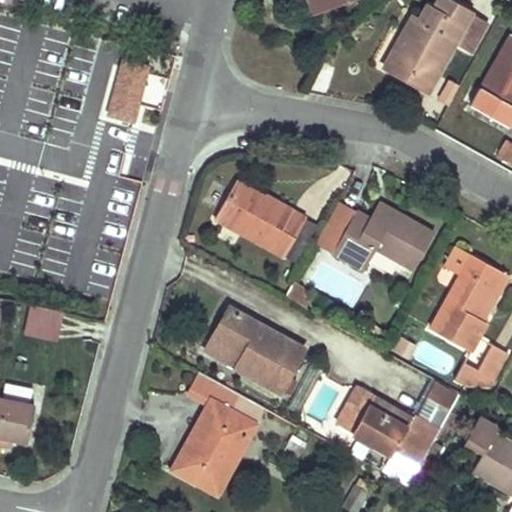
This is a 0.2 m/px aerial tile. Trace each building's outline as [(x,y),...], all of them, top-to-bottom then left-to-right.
[(312,0),(308,2),(312,11),(342,0),(312,0)] [(411,17),(383,67),(427,92),(454,43),(470,52),(486,24),(470,16),(470,14),(459,7),(445,0),(437,0),(432,10),(426,7),(418,21),(411,17)] [(168,32),(152,28),(149,39),(166,43),(168,32)] [(511,37),(508,35),(470,105),(506,126),(511,115),(511,37)] [(450,80),(440,99),(448,103),(458,85),(450,80)] [(511,144),(506,141),(496,158),(511,166),(511,152),(511,150),(511,144)] [(232,184),(214,216),(284,256),(305,220),(280,206),(262,196),(260,200),(232,184)] [(341,200),(319,239),(333,247),(331,252),(337,255),(360,268),(364,270),(376,249),(399,261),(419,225),(402,215),(383,204),(375,219),(368,216),(341,200)] [(377,201),(368,216),(375,219),(383,204),(377,201)] [(305,220),(284,256),(297,264),(318,227),(305,220)] [(486,322),(482,320),(474,316),(499,271),(476,258),(455,246),(443,267),(459,275),(430,329),(469,351),(486,322)] [(507,275),(499,271),(474,316),(482,320),(507,275)] [(295,281),(286,297),(306,308),(309,299),(301,285),(295,281)] [(221,320),(212,337),(241,353),(234,366),(233,368),(279,394),(304,349),(228,307),(221,320)] [(55,342),(61,314),(30,308),(25,335),(55,342)] [(415,342),(402,335),(393,350),(406,358),(415,342)] [(212,337),(205,350),(234,366),(241,353),(212,337)] [(462,384),(488,387),(507,353),(491,344),(477,369),(462,361),(453,379),(462,384)] [(187,391),(208,402),(210,398),(230,409),(239,393),(198,370),(187,391)] [(436,380),(416,414),(441,427),(460,393),(436,380)] [(419,466),(441,427),(416,414),(415,413),(413,417),(358,386),(337,424),(390,455),(393,451),(419,466)] [(6,389),(5,399),(30,402),(31,392),(6,389)] [(34,406),(0,398),(0,446),(6,448),(8,440),(16,442),(26,444),(34,406)] [(230,409),(210,398),(208,402),(200,418),(192,431),(203,437),(181,474),(217,494),(255,423),(230,409)] [(511,443),(494,433),(499,426),(481,416),(465,444),(482,453),(471,471),(511,495),(511,443)] [(192,431),(173,469),(181,474),(203,437),(192,431)] [(295,437),(285,454),(298,461),(308,444),(295,437)] [(396,464),(390,477),(406,486),(414,474),(396,464)] [(361,478),(345,508),(352,511),(359,511),(374,485),(361,478)]
